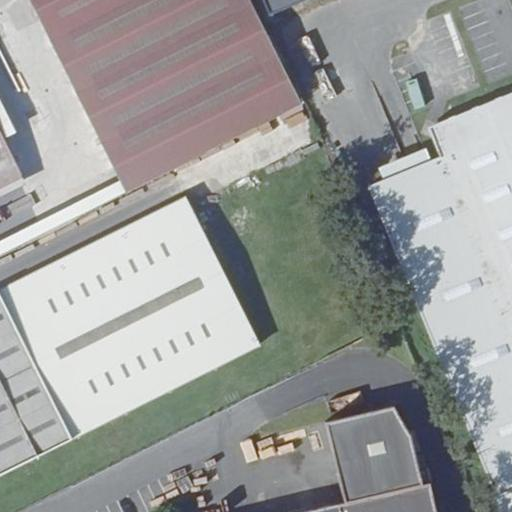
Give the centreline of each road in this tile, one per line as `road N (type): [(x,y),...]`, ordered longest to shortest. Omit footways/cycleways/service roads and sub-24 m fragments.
road 1 (unknown): [(0,293),(191,196)]
road 2 (unknown): [(390,0),(372,7),(350,33),(378,128)]
